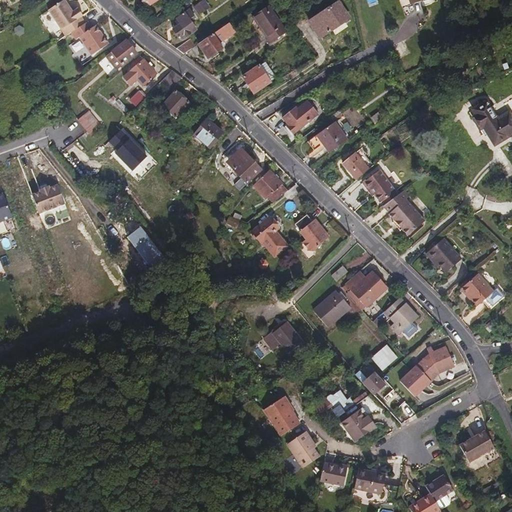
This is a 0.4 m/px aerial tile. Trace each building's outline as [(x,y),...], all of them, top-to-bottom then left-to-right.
[(71,9),(65,1),(49,11),(67,38),(72,34),(86,24),(82,18),(84,17),(79,9),(76,11),(73,13),(71,9)] [(194,8),(199,15),(208,8),(203,1),(194,8)] [(310,21),(320,39),(350,21),(340,4),(310,21)] [(265,38),(270,44),(286,33),(267,7),(253,17),(267,37),(265,38)] [(173,30),(181,42),(196,30),(189,21),(194,17),(190,11),(177,20),(180,25),(173,30)] [(153,31),(164,23),(158,16),(145,25),(153,31)] [(88,23),(86,24),(72,34),(78,40),(81,38),(95,55),(112,43),(97,26),(93,29),(88,23)] [(234,32),(229,23),(221,29),(226,38),(234,32)] [(195,47),(191,50),(196,58),(204,52),(208,59),(222,49),(212,35),(195,47)] [(191,50),(195,47),(190,40),(177,49),(184,54),(191,50)] [(137,55),(126,42),(106,58),(117,70),(137,55)] [(156,74),(139,56),(136,58),(138,60),(133,64),(136,67),(124,79),(131,86),(137,81),(143,87),(156,74)] [(243,78),(254,94),(276,79),(265,63),(243,78)] [(182,79),(172,72),(162,82),(173,90),(182,79)] [(136,107),(146,98),(140,92),(131,101),(136,107)] [(167,116),(173,121),(189,104),(175,93),(162,106),(170,113),(167,116)] [(511,118),(509,114),(498,120),(493,112),(494,111),(492,108),(491,108),(487,102),(473,111),(495,146),(511,137),(511,118)] [(286,126),(293,135),(317,116),(306,103),(297,110),(296,109),(283,119),(287,125),(286,126)] [(89,112),(78,121),(89,135),(100,126),(89,112)] [(206,121),(194,136),(210,149),(222,134),(206,121)] [(329,154),(347,141),(334,123),(311,140),(320,151),(325,148),(329,154)] [(146,158),(120,132),(109,143),(118,152),(115,155),(132,172),(146,158)] [(359,150),(356,153),(369,168),(372,165),(359,150)] [(233,170),(246,184),(261,170),(247,156),(246,158),(239,151),(229,162),(235,168),(233,170)] [(363,177),(370,171),(354,154),(342,164),(357,181),(363,177)] [(386,169),(375,177),(368,182),(366,183),(372,191),(374,189),(379,196),(384,203),(386,202),(402,190),(386,169)] [(288,191),(269,171),(253,186),(266,200),(268,198),(272,203),(288,191)] [(57,183),(31,193),(38,213),(64,204),(57,183)] [(413,198),(407,190),(404,193),(388,204),(384,207),(391,214),(390,215),(395,222),(397,224),(399,223),(402,227),(401,228),(403,230),(409,237),(427,223),(408,201),(413,198)] [(404,193),(402,190),(386,202),(388,204),(404,193)] [(0,222),(12,218),(3,192),(0,192),(0,222)] [(195,218),(191,213),(185,218),(188,222),(195,218)] [(312,223),(307,216),(295,226),(306,241),(302,244),(309,252),(314,252),(322,246),(321,245),(329,238),(324,232),(322,233),(313,222),(312,223)] [(240,222),(230,217),(227,224),(237,229),(240,222)] [(263,242),(275,256),(286,247),(275,232),(279,229),(276,226),(278,224),(274,220),(272,221),(270,218),(252,233),(254,235),(252,237),(255,240),(257,238),(261,243),(263,242)] [(397,224),(395,222),(393,223),(401,232),(403,230),(401,228),(402,227),(399,223),(397,224)] [(139,228),(129,236),(155,269),(165,260),(139,228)] [(432,262),(434,260),(439,266),(446,274),(461,260),(443,240),(426,255),(432,262)] [(342,267),(331,276),(336,282),(347,273),(342,267)] [(375,271),(372,273),(377,279),(380,277),(375,271)] [(358,273),(345,284),(367,308),(387,289),(381,283),(384,280),(380,277),(377,279),(372,273),(364,279),(358,273)] [(477,275),(463,288),(468,293),(466,295),(476,308),(486,299),(493,293),(477,275)] [(498,289),(493,293),(486,299),(493,307),(505,297),(498,289)] [(336,292),(313,312),(327,328),(350,308),(343,300),(338,295),(336,292)] [(400,299),(384,312),(394,324),(391,327),(398,335),(417,318),(400,299)] [(382,325),(377,319),(372,323),(378,329),(382,325)] [(275,332),(268,337),(275,345),(279,342),(288,353),(301,343),(285,322),(279,326),(280,327),(278,329),(277,328),(274,330),(275,332)] [(384,329),(381,332),(388,340),(391,337),(384,329)] [(386,346),(377,355),(381,361),(377,364),(382,369),(396,357),(386,346)] [(401,380),(415,395),(438,373),(454,366),(446,349),(434,354),(433,350),(428,352),(431,359),(427,362),(424,359),(420,363),(421,364),(418,367),(417,366),(401,380)] [(377,355),(373,359),(377,364),(381,361),(377,355)] [(388,385),(376,371),(362,382),(374,396),(388,385)] [(313,407),(318,415),(330,408),(337,419),(354,406),(349,399),(346,401),(340,392),(331,398),(330,395),(326,398),(328,400),(324,403),(323,400),(313,407)] [(263,411),(280,437),(299,425),(282,399),(263,411)] [(362,408),(358,411),(364,419),(368,417),(362,408)] [(358,411),(340,424),(354,443),(372,430),(371,429),(375,426),(368,417),(364,419),(358,411)] [(479,453),(480,457),(494,450),(484,432),(459,446),(468,464),(470,463),(468,458),(479,453)] [(305,433),(287,445),(303,468),(319,458),(313,450),(308,443),(311,441),(305,433)] [(470,463),(480,457),(479,453),(468,458),(470,463)] [(323,465),(319,481),(343,487),(347,469),(339,468),(323,465)] [(358,469),(354,490),(381,495),(385,475),(358,469)] [(438,480),(425,487),(430,494),(434,502),(453,491),(445,478),(439,481),(438,480)] [(480,492),(483,498),(498,490),(495,485),(480,492)] [(411,511),(439,511),(440,511),(434,502),(430,494),(408,508),(411,511)] [(492,497),(484,500),(487,506),(495,502),(492,497)]
